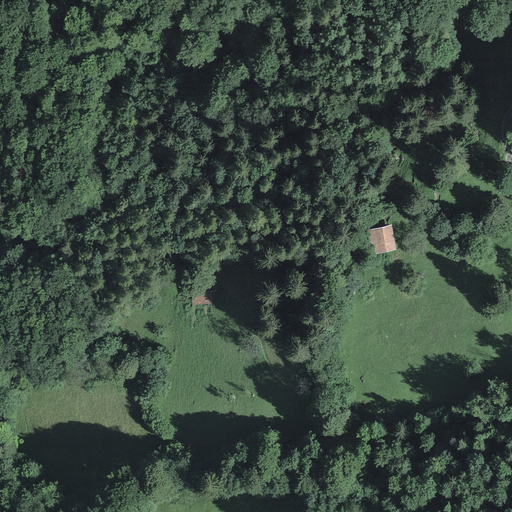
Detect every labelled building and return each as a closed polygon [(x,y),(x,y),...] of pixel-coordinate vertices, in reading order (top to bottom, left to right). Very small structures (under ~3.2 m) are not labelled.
[(449,225),(452,241),(461,239),(458,223),(449,225)] [(379,249),(393,246),(389,228),(369,232),(373,250),(379,249)] [(165,246),(161,261),(178,266),(183,252),(165,246)] [(194,284),(195,302),(208,301),(208,291),(214,290),(214,284),(194,284)] [(138,360),(138,378),(150,378),(150,364),(149,364),(149,361),(138,360)]
